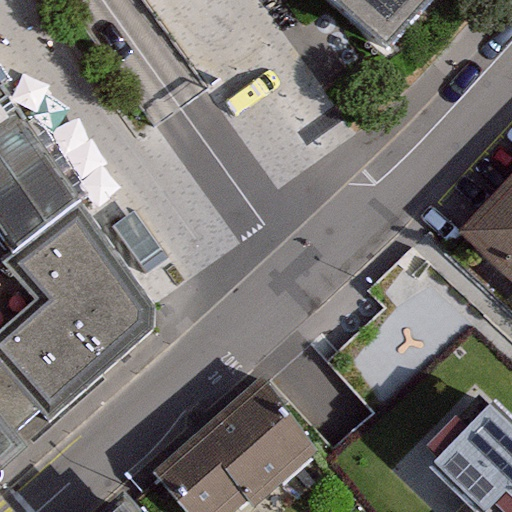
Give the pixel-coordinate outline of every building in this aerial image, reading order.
[(335,0),(370,30),(397,0),(335,0)] [(0,125),(0,288),(73,231),(0,125)] [(511,194),(449,261),(511,322),(511,194)] [(27,323),(0,348),(0,444),(7,453),(134,345),(134,324),(77,239),(10,303),(27,323)] [(258,407),(146,508),(149,511),(264,511),(313,468),(258,407)] [(511,511),(511,439),(494,423),(433,484),(461,511),(511,511)]
